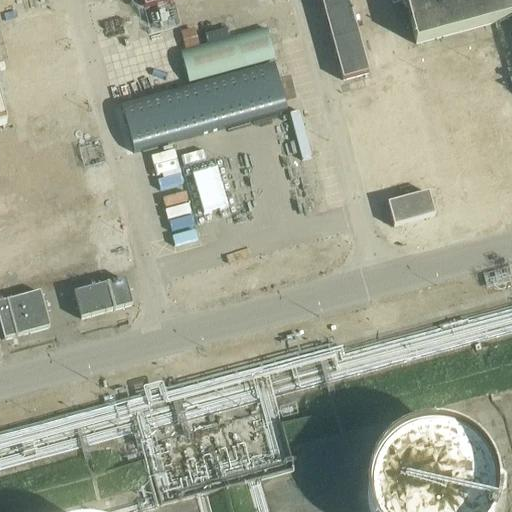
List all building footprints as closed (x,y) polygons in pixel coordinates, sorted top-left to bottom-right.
[(138,0),(141,10),(180,0),(138,0)] [(320,0),(343,81),(368,74),(347,0),(320,0)] [(511,0),(404,0),(416,44),(511,18),(511,0)] [(133,18),(140,37),(160,30),(152,11),(133,18)] [(266,30),(178,54),(186,85),(275,61),(266,30)] [(109,46),(117,91),(138,87),(129,42),(109,46)] [(132,154),(286,112),(273,66),(121,108),(132,154)] [(394,229),(434,219),(428,197),(388,207),(394,229)] [(81,322),(131,308),(124,283),(74,297),(81,322)] [(0,326),(4,342),(49,330),(39,295),(0,305),(0,326)] [(498,511),(500,508),(501,497),(500,486),(497,475),(492,465),(486,455),(478,447),(469,441),(459,436),(448,432),(437,431),(426,431),(415,434),(404,438),(395,444),(386,451),(379,460),(374,470),(370,480),(368,491),(368,503),(369,511),(498,511)]
